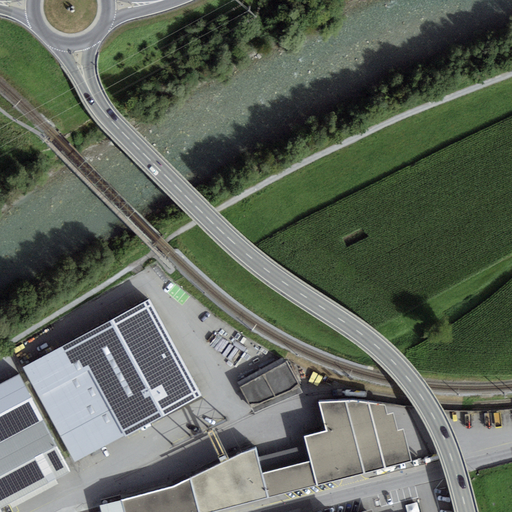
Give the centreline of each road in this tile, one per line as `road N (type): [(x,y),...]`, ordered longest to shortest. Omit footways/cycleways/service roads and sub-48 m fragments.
road 1 (secondary): [(75,44),(99,107),(220,232),(404,373),(445,438),(467,511)]
road 2 (track): [(0,340),(192,225),(415,108),(511,76)]
road 3 (residential): [(283,511),(511,451)]
